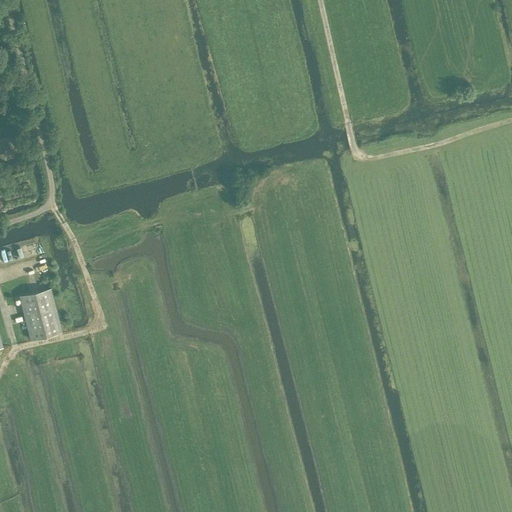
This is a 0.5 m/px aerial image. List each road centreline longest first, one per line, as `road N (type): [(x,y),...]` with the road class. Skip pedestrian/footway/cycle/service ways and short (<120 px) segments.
road 1 (residential): [(6,0),(51,200),(0,225)]
road 2 (track): [(49,204),(76,248),(102,322),(14,348),(0,373)]
road 3 (track): [(354,149),(368,159),(511,120)]
road 4 (track): [(354,149),(320,0)]
